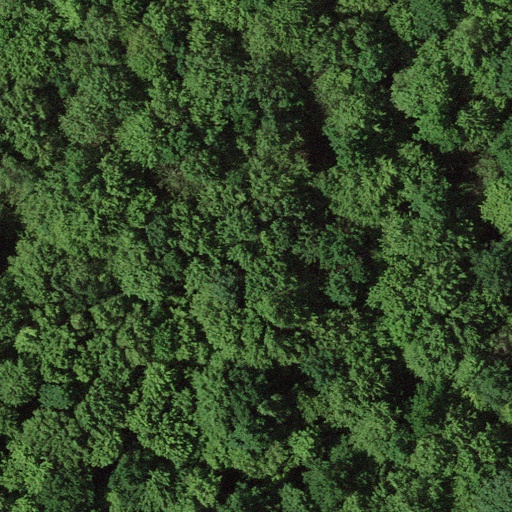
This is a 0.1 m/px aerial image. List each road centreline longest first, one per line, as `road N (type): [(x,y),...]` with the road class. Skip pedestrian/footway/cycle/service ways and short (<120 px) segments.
road 1 (motorway): [(0,17),(511,301)]
road 2 (motorway): [(511,146),(257,0)]
